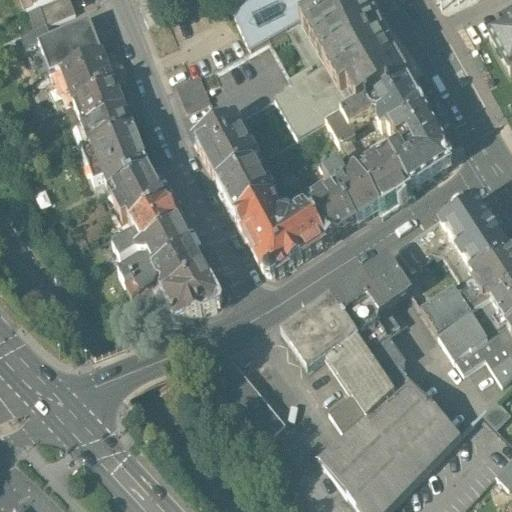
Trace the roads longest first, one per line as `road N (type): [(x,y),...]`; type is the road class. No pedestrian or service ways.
road 1 (residential): [(269,313),(201,201),(116,0)]
road 2 (tertiary): [(499,165),(269,313)]
road 3 (tertiary): [(269,313),(54,395)]
road 4 (tertiary): [(402,0),(499,165)]
road 5 (primary): [(168,511),(54,395)]
